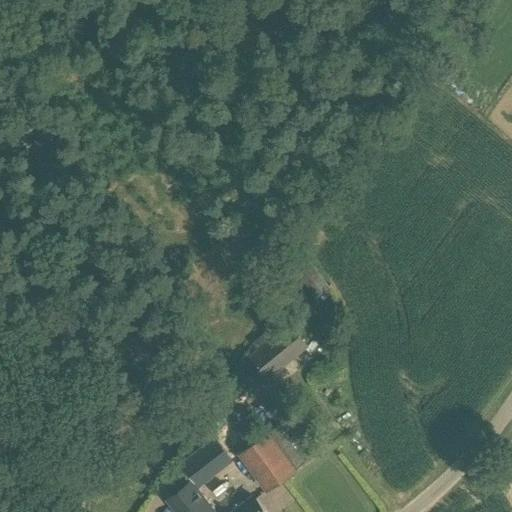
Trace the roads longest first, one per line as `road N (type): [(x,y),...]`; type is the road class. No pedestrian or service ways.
road 1 (unclassified): [(511,407),(410,511)]
road 2 (unclassified): [(79,511),(0,400)]
